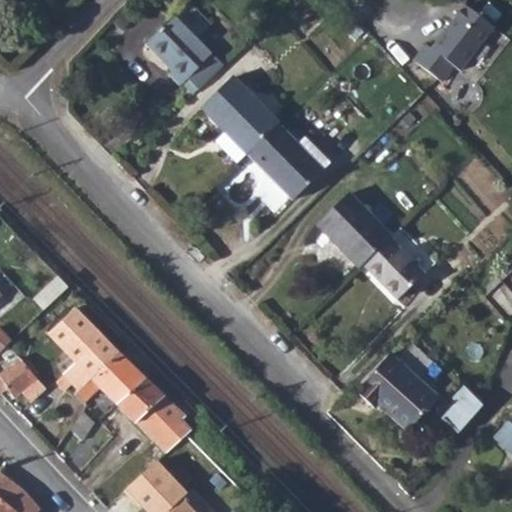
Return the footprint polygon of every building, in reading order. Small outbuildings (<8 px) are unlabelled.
[(422,41),(410,58),(439,79),(450,63),(457,68),(489,24),(460,2),(428,45),(422,41)] [(223,66),(174,17),(145,44),(170,71),(166,75),(180,89),(190,81),(198,89),(223,66)] [(278,125),(234,79),(202,110),(225,135),(216,144),(237,165),(246,156),(278,125)] [(278,125),(246,156),(292,203),(330,165),(305,138),(297,145),(278,125)] [(351,187),(317,220),(360,264),(366,258),(391,232),(394,229),(351,187)] [(391,232),(366,258),(402,294),(426,269),(391,232)] [(57,318),(15,357),(32,374),(34,372),(57,351),(69,363),(57,374),(73,390),(112,352),(67,309),(63,313),(59,310),(54,314),(57,318)] [(0,347),(12,337),(0,324),(0,347)] [(10,363),(0,370),(0,391),(5,387),(12,393),(17,388),(32,374),(15,357),(7,348),(1,353),(10,363)] [(73,390),(69,394),(79,404),(95,388),(111,404),(139,377),(112,352),(73,390)] [(393,357),(356,393),(373,412),(379,407),(406,435),(439,403),(393,357)] [(32,374),(17,388),(28,400),(44,383),(34,372),(32,374)] [(139,377),(111,404),(160,452),(180,432),(183,427),(175,419),(179,415),(139,377)] [(442,428),(456,441),(479,410),(464,395),(451,406),(457,413),(442,428)] [(76,411),(66,426),(79,439),(88,424),(76,411)] [(511,424),(497,439),(511,455),(511,424)] [(154,460),(122,488),(145,511),(194,511),(179,496),(184,491),(154,460)] [(0,511),(36,511),(38,510),(23,493),(0,477),(0,511)] [(261,511),(247,496),(230,511),(261,511)]
